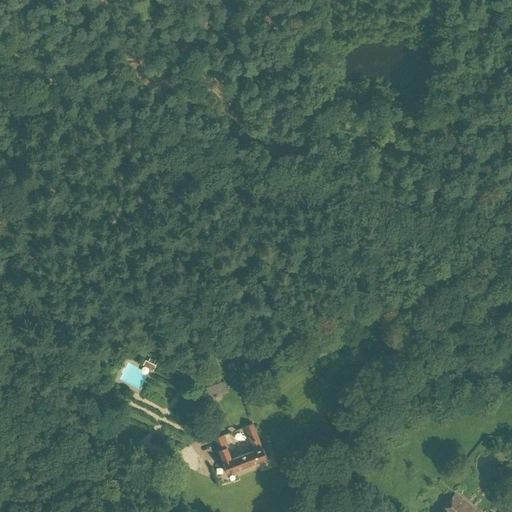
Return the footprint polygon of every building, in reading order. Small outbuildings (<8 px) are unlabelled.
[(242,335),(240,329),(236,331),(236,332),(234,333),(237,338),(235,338),(244,359),(251,355),(253,359),(260,356),(257,352),(258,352),(249,331),(242,335)] [(153,371),(158,361),(155,359),(153,364),(145,360),(143,365),(153,371)] [(206,384),(221,378),(215,362),(201,367),(206,384)] [(262,448),(253,424),(244,427),(253,451),(231,460),(226,448),(228,447),(223,435),(214,439),(215,442),(214,443),(215,447),(217,448),(223,463),(222,463),(226,473),(266,458),(262,447),(262,448)] [(442,509),(445,511),(475,511),(454,494),(442,509)]
